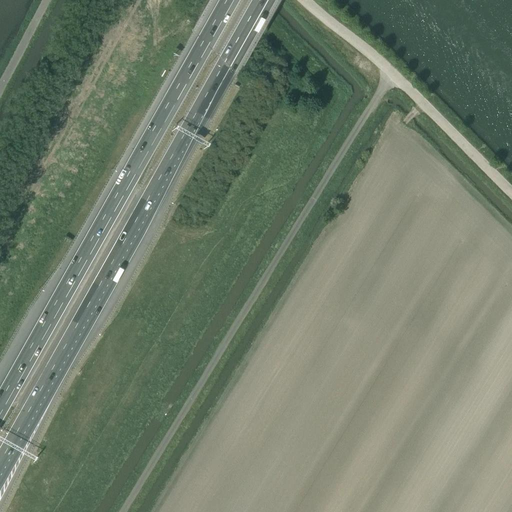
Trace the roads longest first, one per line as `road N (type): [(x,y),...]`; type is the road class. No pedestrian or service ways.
road 1 (motorway): [(0,468),(264,0)]
road 2 (unclassified): [(124,511),(391,74)]
road 3 (motorway): [(227,0),(0,406)]
road 4 (unclassified): [(511,196),(391,74)]
